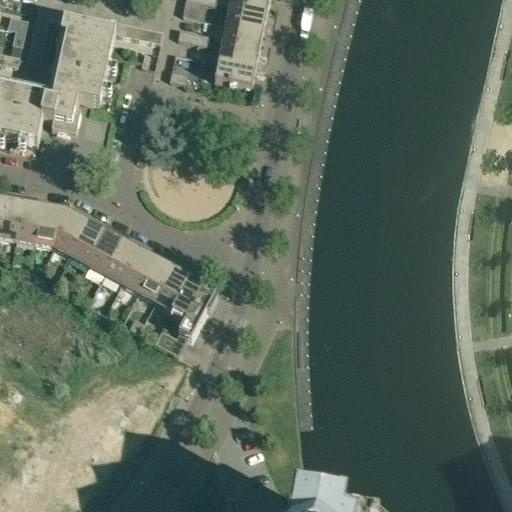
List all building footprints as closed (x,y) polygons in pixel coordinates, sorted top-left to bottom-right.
[(202,0),(187,0),(187,5),(201,9),(202,0)] [(207,0),(202,0),(201,9),(215,12),(217,2),(207,0)] [(221,0),(220,8),(230,11),(268,20),(272,1),(269,0),(221,0)] [(115,40),(161,51),(163,39),(40,11),(27,70),(38,73),(49,26),(64,29),(61,41),(67,43),(54,101),(66,103),(78,106),(100,111),(115,40)] [(264,38),(268,20),(230,11),(226,31),(264,38)] [(16,36),(25,39),(29,25),(11,21),(9,32),(16,34),(16,36)] [(226,31),(222,50),(260,57),(264,38),(226,31)] [(25,39),(16,36),(13,51),(22,53),(25,39)] [(180,36),(178,46),(193,49),(194,39),(180,36)] [(194,39),(193,49),(207,52),(209,42),(194,39)] [(222,50),(219,68),(256,75),(260,57),(222,50)] [(0,58),(0,69),(18,73),(20,63),(0,58)] [(208,84),(215,85),(215,88),(252,96),(256,75),(219,68),(218,72),(210,70),(208,84)] [(186,81),(172,78),(170,87),(184,90),(186,81)] [(52,137),(76,142),(81,119),(76,118),(78,106),(66,103),(63,116),(58,119),(45,117),(48,105),(0,94),(0,142),(37,151),(43,126),(54,128),(52,137)] [(4,206),(0,227),(0,244),(16,247),(23,210),(4,206)] [(42,213),(23,210),(16,247),(36,251),(42,213)] [(42,213),(36,251),(52,254),(71,220),(66,217),(42,213)] [(88,229),(71,220),(52,254),(54,254),(70,262),(88,229)] [(70,262),(87,272),(105,238),(88,229),(70,262)] [(122,247),(105,238),(87,272),(104,281),(122,247)] [(121,290),(140,257),(122,247),(104,281),(121,290)] [(139,300),(157,266),(140,257),(121,290),(139,300)] [(157,266),(139,300),(156,309),(174,275),(157,266)] [(191,285),(174,275),(156,309),(173,318),(191,285)] [(216,303),(206,298),(208,294),(191,285),(173,318),(190,327),(180,346),(162,336),(155,350),(178,362),(187,345),(192,347),(216,303)]
